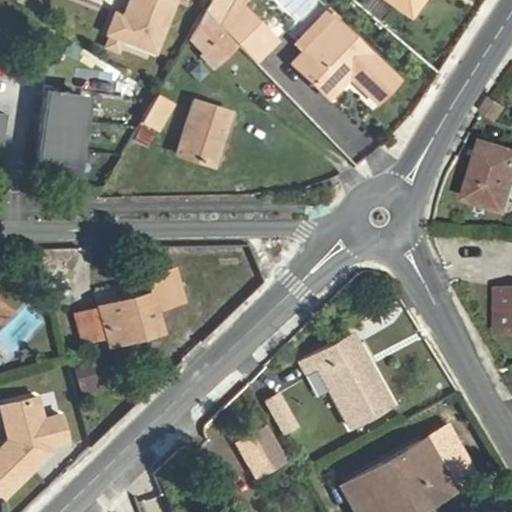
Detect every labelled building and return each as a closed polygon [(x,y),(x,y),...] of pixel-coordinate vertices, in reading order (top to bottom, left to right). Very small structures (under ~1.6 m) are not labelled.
[(118,36),(154,50),(173,0),(128,0),(123,13),(114,10),(105,31),(107,31),(102,43),(114,47),(118,36)] [(209,16),(225,0),(209,0),(204,11),(209,16)] [(236,44),(255,63),(276,42),(233,0),(225,0),(209,16),(236,44)] [(391,0),(408,12),(416,0),(391,0)] [(303,51),(332,22),(336,18),(327,9),(295,43),(303,51)] [(214,66),(236,44),(209,16),(204,11),(188,38),(214,66)] [(348,77),(375,104),(395,83),(333,22),(290,65),(325,100),(348,77)] [(154,95),(139,122),(154,131),(170,105),(154,95)] [(81,102),(45,97),(34,175),(71,180),(81,102)] [(228,113),(193,101),(175,154),(210,167),(228,113)] [(129,138),(143,145),(150,130),(137,123),(129,138)] [(509,213),(511,201),(511,151),(486,143),(468,201),(509,213)] [(148,292),(97,307),(105,339),(134,331),(136,337),(158,331),(153,310),(168,306),(159,273),(144,278),(148,292)] [(499,332),(511,332),(511,289),(500,289),(499,332)] [(97,307),(74,312),(82,345),(105,339),(97,307)] [(134,331),(105,339),(107,345),(136,337),(134,331)] [(350,332),(296,360),(304,375),(314,369),(346,429),(390,406),(350,332)] [(91,362),(72,365),(76,394),(96,391),(91,362)] [(275,396),(262,405),(272,421),(285,414),(275,396)] [(0,406),(0,413),(7,441),(0,448),(0,497),(2,499),(37,466),(37,461),(44,454),(50,452),(49,447),(67,442),(59,415),(41,420),(35,397),(0,406)] [(285,414),(272,421),(279,433),(292,425),(285,414)] [(259,424),(232,441),(251,474),(279,457),(259,424)] [(353,511),(390,511),(445,482),(422,440),(338,485),(353,511)] [(390,511),(408,511),(449,489),(445,482),(390,511)]
